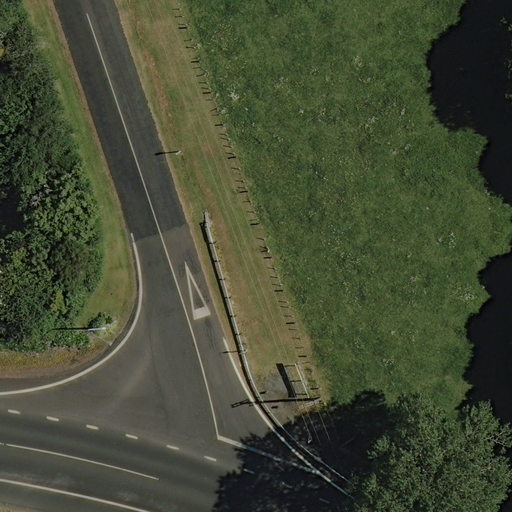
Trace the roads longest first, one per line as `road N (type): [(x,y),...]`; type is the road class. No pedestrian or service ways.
road 1 (unclassified): [(83,0),(190,328),(227,500)]
road 2 (primary): [(0,443),(227,500)]
